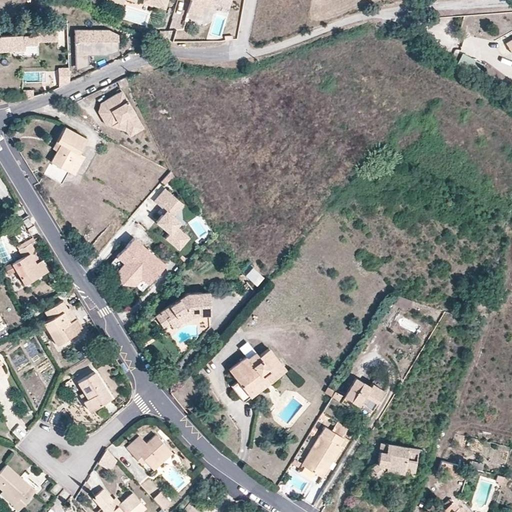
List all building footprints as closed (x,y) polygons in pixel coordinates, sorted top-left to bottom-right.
[(228,8),(230,0),(190,0),(187,13),(201,17),(205,4),(206,1),(217,5),(228,8)] [(55,40),(55,27),(37,27),(38,35),(0,35),(0,50),(14,50),(14,53),(24,53),(25,56),(38,56),(38,41),(55,40)] [(108,27),(75,28),(76,66),(89,62),(89,51),(106,50),(114,47),(114,38),(118,38),(118,31),(108,27)] [(483,63),(463,52),(457,62),(477,73),(483,63)] [(60,87),(70,82),(69,64),(59,64),(60,87)] [(129,83),(126,77),(117,81),(120,87),(129,83)] [(23,89),(23,98),(32,97),(32,89),(23,89)] [(143,127),(122,90),(100,103),(98,111),(101,116),(103,116),(105,119),(103,120),(106,124),(111,126),(119,122),(127,124),(133,134),(143,127)] [(133,134),(127,124),(119,122),(111,126),(126,130),(129,136),(133,134)] [(68,171),(86,137),(64,125),(56,141),(60,143),(56,150),(50,161),(68,171)] [(56,150),(60,143),(56,141),(52,148),(56,150)] [(61,183),(68,171),(50,161),(43,174),(61,183)] [(179,183),(171,171),(161,182),(165,185),(170,178),(175,185),(179,183)] [(189,238),(176,226),(179,222),(173,216),(178,209),(174,206),(179,200),(165,188),(154,201),(163,208),(166,210),(163,214),(157,221),(170,232),(165,237),(179,249),(189,238)] [(178,209),(183,204),(179,200),(174,206),(178,209)] [(31,224),(27,218),(23,221),(27,227),(31,224)] [(30,243),(35,240),(33,237),(17,246),(19,250),(30,243)] [(165,264),(133,237),(116,257),(123,263),(117,270),(135,285),(141,278),(148,284),(165,264)] [(47,270),(41,259),(36,262),(30,253),(35,250),(30,243),(19,250),(23,256),(12,263),(25,284),(47,270)] [(41,259),(35,250),(30,253),(36,262),(41,259)] [(117,270),(123,263),(116,257),(110,264),(117,270)] [(252,266),(244,274),(256,284),(263,276),(252,266)] [(135,285),(117,270),(116,270),(121,284),(135,286),(135,285)] [(148,284),(141,278),(135,285),(142,291),(148,284)] [(211,314),(209,291),(187,293),(164,309),(168,315),(165,317),(169,323),(172,327),(183,320),(189,316),(195,315),(211,314)] [(412,300),(394,294),(391,302),(409,309),(412,300)] [(70,322),(63,311),(67,308),(63,300),(44,311),(49,319),(44,322),(57,344),(83,329),(76,318),(70,322)] [(74,319),(67,308),(63,311),(70,322),(74,319)] [(168,315),(164,309),(155,315),(163,327),(169,323),(165,317),(168,315)] [(387,349),(396,340),(392,336),(383,345),(387,349)] [(245,353),(252,347),(247,340),(239,346),(245,353)] [(228,369),(237,381),(231,386),(238,397),(246,392),(250,397),(283,372),(267,350),(258,356),(255,353),(248,358),(246,354),(228,369)] [(111,398),(94,371),(77,382),(88,398),(94,408),(111,398)] [(371,383),(369,386),(356,377),(344,396),(358,405),(360,402),(372,409),(383,390),(371,383)] [(94,408),(88,398),(83,401),(90,411),(94,408)] [(325,422),(329,415),(323,412),(319,418),(325,422)] [(342,437),(348,428),(337,421),(331,430),(342,437)] [(20,438),(26,431),(18,424),(12,431),(20,438)] [(322,477),(341,446),(339,444),(343,438),(342,437),(331,430),(325,426),(301,465),(322,477)] [(146,443),(139,435),(126,448),(142,465),(145,461),(153,470),(172,452),(156,434),(146,443)] [(413,475),(418,448),(387,443),(385,451),(379,450),(377,463),(368,470),(374,479),(375,479),(386,471),(413,475)] [(116,459),(107,449),(98,463),(110,470),(116,459)] [(153,470),(145,461),(142,465),(150,473),(153,470)] [(454,464),(443,462),(441,471),(451,474),(454,464)] [(36,491),(6,464),(0,471),(0,487),(16,502),(13,504),(12,506),(18,511),(36,491)] [(454,464),(451,474),(459,476),(461,466),(454,464)] [(374,479),(368,470),(365,472),(364,477),(374,479)] [(501,485),(504,476),(497,474),(495,480),(498,481),(497,484),(501,485)] [(104,511),(139,511),(146,507),(132,492),(118,504),(113,498),(104,488),(92,498),(104,511)] [(65,503),(71,496),(64,489),(57,496),(65,503)] [(16,502),(2,490),(0,492),(13,504),(16,502)] [(160,491),(153,498),(163,509),(170,502),(160,491)] [(455,511),(454,510),(459,507),(453,500),(439,511),(455,511)]
